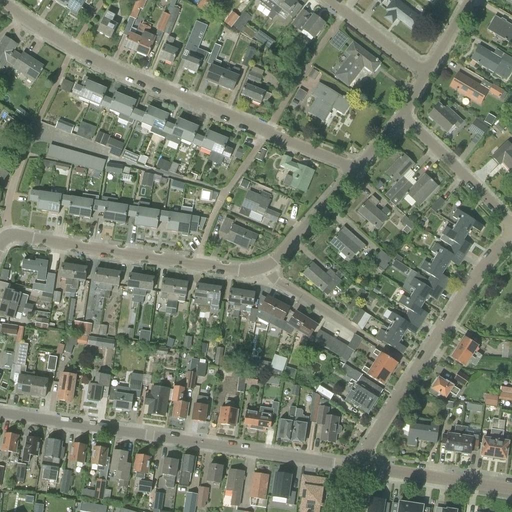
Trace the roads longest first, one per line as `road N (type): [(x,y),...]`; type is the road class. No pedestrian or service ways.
road 1 (residential): [(355,169),(84,54),(1,0)]
road 2 (residential): [(345,465),(0,411)]
road 3 (residential): [(366,467),(369,441),(483,265),(511,236)]
road 4 (residential): [(0,242),(21,236),(237,270),(263,267)]
road 5 (residential): [(511,230),(400,117)]
road 6 (residential): [(511,490),(366,467)]
road 7 (residential): [(263,267),(382,347)]
road 8 (residential): [(263,267),(355,169)]
road 9 (residential): [(425,74),(327,0)]
